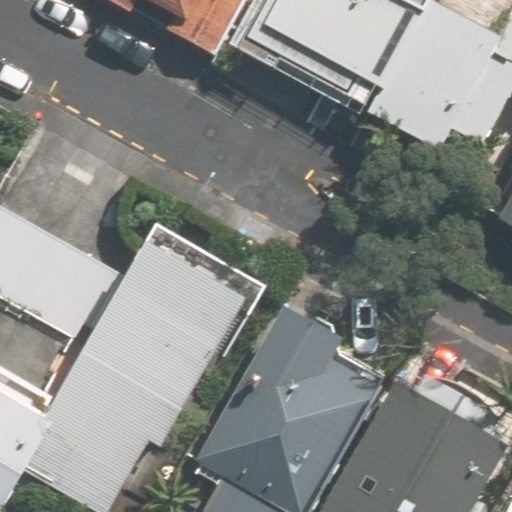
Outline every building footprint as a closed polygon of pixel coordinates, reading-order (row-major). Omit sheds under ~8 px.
[(243,0),(107,0),(126,10),(130,0),(158,0),(177,10),(166,30),(214,55),(243,0)] [(511,0),(257,0),(239,33),(345,89),(353,76),(375,88),(363,110),(438,150),(446,135),(474,151),(511,79),(511,64),(505,61),(511,47),(511,0)] [(511,186),(495,219),(511,228),(511,157),(511,159),(511,186)] [(0,296),(85,344),(123,277),(0,208),(0,296)] [(110,511),(117,511),(246,284),(149,230),(123,277),(85,344),(54,400),(20,461),(110,511)] [(194,455),(297,511),(307,511),(385,373),(335,345),(344,329),(284,296),(194,455)] [(317,511),(471,511),(511,439),(511,430),(492,420),(501,404),(429,364),(420,380),(398,368),(317,511)] [(0,496),(20,461),(54,400),(0,370),(0,496)]
